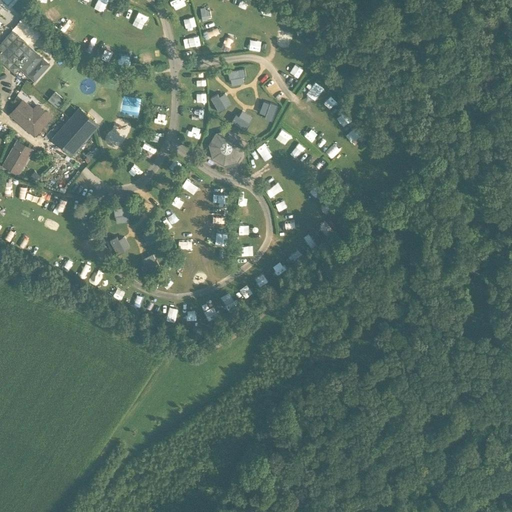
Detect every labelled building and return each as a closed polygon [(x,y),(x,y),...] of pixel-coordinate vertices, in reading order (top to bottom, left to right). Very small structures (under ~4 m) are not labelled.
[(108,11),(111,0),(100,0),(98,8),(108,11)] [(120,8),(117,17),(127,21),(130,12),(120,8)] [(198,11),(201,20),(210,18),(207,8),(198,11)] [(136,20),(144,21),(146,11),(137,10),(136,20)] [(186,26),(196,22),(193,14),(183,17),(186,26)] [(67,34),(74,26),(65,19),(58,27),(67,34)] [(278,29),(276,45),(290,47),(293,31),(278,29)] [(203,33),(205,44),(215,41),(213,31),(203,33)] [(0,45),(0,60),(14,74),(15,74),(20,69),(35,82),(50,66),(50,65),(35,52),(12,32),(0,45)] [(90,37),(84,45),(91,50),(97,43),(90,37)] [(251,48),(260,50),(263,41),(254,39),(251,48)] [(245,68),(228,71),(230,79),(246,75),(245,68)] [(194,86),(204,85),(203,74),(193,75),(194,86)] [(64,99),(55,91),(48,99),(57,107),(64,99)] [(206,92),(195,92),(195,101),(207,100),(206,92)] [(226,108),(217,94),(211,98),(219,112),(226,108)] [(158,110),(167,110),(168,101),(158,101),(158,110)] [(271,102),(265,118),(272,121),(278,105),(271,102)] [(24,104),(13,115),(35,134),(51,116),(38,104),(32,111),(24,104)] [(52,137),(72,156),(99,125),(79,107),(52,137)] [(206,119),(206,109),(196,109),(196,119),(206,119)] [(293,126),(299,119),(293,114),(287,121),(293,126)] [(250,124),(236,115),(232,121),(246,130),(250,124)] [(249,117),(251,131),(264,129),(262,115),(249,117)] [(276,138),(286,144),(292,135),(283,128),(276,138)] [(241,136),(229,129),(215,133),(208,144),(212,158),(224,165),(237,162),(244,149),(241,136)] [(19,173),(32,151),(18,143),(5,165),(19,173)] [(103,161),(98,166),(108,174),(112,169),(103,161)] [(35,171),(30,177),(33,180),(39,175),(35,171)] [(158,175),(153,183),(165,191),(170,183),(158,175)] [(185,179),(186,187),(197,185),(196,177),(185,179)] [(271,197),(280,191),(273,182),(264,188),(271,197)] [(19,183),(18,192),(26,193),(27,184),(19,183)] [(178,195),(173,202),(179,205),(184,198),(178,195)] [(53,207),(62,209),(64,199),(54,198),(53,207)] [(279,210),(287,207),(282,198),(275,201),(279,210)] [(238,206),(237,214),(252,214),(252,206),(238,206)] [(130,207),(114,209),(115,216),(131,214),(130,207)] [(239,223),(238,232),(249,232),(249,223),(239,223)] [(163,240),(154,226),(148,230),(157,244),(163,240)] [(124,251),(117,236),(110,240),(118,254),(124,251)] [(238,246),(238,254),(253,254),(252,246),(238,246)] [(156,260),(142,268),(145,274),(160,267),(156,260)] [(183,270),(184,262),(174,261),(173,269),(183,270)]
